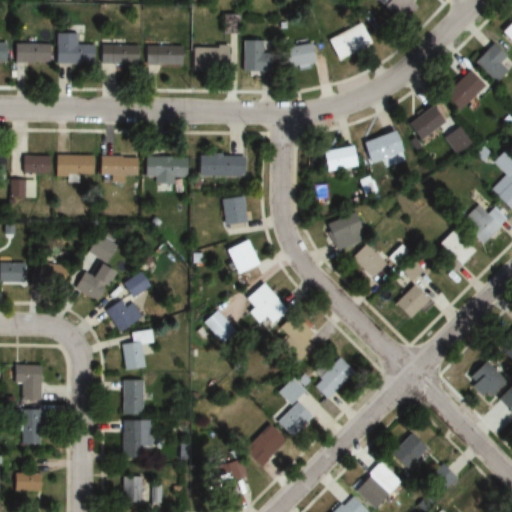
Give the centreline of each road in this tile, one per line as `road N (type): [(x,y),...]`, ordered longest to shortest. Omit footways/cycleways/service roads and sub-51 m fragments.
road 1 (residential): [(0,109),(309,113),(374,90),(475,0)]
road 2 (residential): [(282,114),(282,213),(291,248),(511,479)]
road 3 (residential): [(269,511),(511,269)]
road 4 (residential): [(71,337),(81,367),(81,511)]
